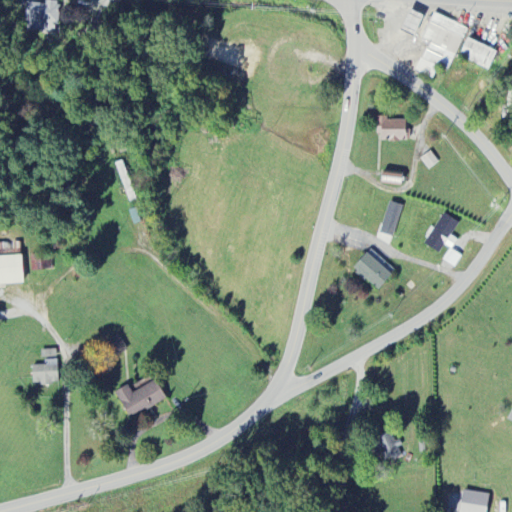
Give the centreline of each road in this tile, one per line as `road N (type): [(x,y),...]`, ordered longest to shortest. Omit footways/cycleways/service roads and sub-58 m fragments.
road 1 (secondary): [(350,0),(353,78),(338,174),(286,371),(271,396),(199,453),(0,511)]
road 2 (residential): [(271,396),(337,372),(430,319),(511,213)]
road 3 (residential): [(511,188),(439,107),(352,46)]
road 4 (residential): [(368,354),(338,462),(340,511)]
